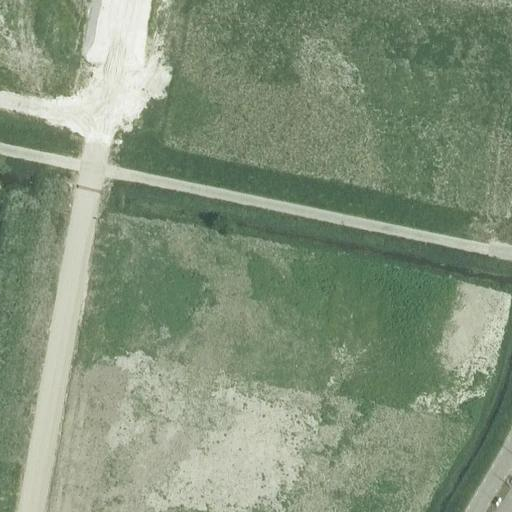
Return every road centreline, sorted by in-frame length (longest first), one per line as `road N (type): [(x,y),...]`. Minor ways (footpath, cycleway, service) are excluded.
road 1 (unclassified): [(511,255),(0,150)]
road 2 (track): [(91,169),(28,511)]
